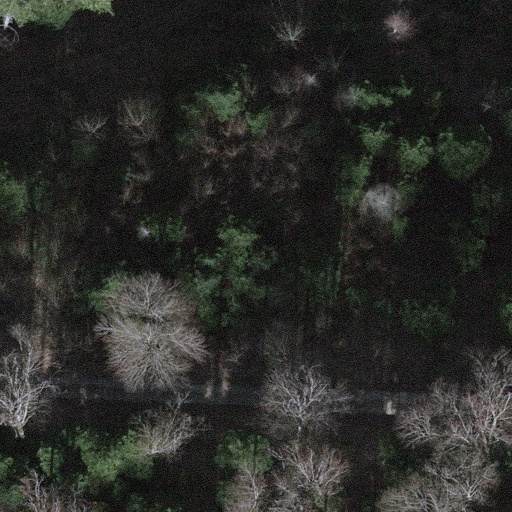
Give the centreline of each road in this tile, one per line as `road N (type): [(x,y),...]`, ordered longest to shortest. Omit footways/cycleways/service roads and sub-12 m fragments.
road 1 (track): [(0,378),(511,396)]
road 2 (track): [(0,76),(227,0)]
